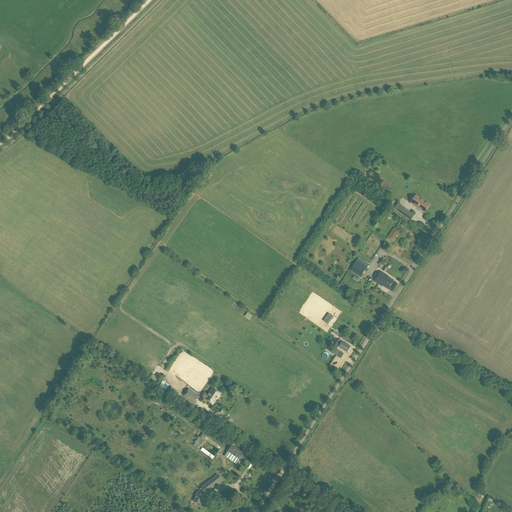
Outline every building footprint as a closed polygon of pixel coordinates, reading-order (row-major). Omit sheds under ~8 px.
[(416,196),(410,203),(424,213),(430,206),(416,196)] [(409,212),(397,204),(394,209),(405,217),(409,212)] [(389,237),(394,240),(400,232),(395,228),(389,237)] [(372,259),(385,238),(372,230),(359,252),(372,259)] [(350,270),(360,277),(367,267),(356,260),(350,270)] [(383,286),(388,289),(394,281),(388,277),(388,276),(380,271),(374,281),(382,287),(383,286)] [(334,317),(329,313),(324,321),(329,324),(334,317)] [(339,339),(336,345),(340,347),(348,352),(351,347),(343,342),(339,339)] [(168,393),(173,396),(176,391),(171,387),(168,393)] [(205,392),(202,396),(205,398),(213,403),(219,393),(212,388),(208,395),(205,392)] [(184,396),(194,402),(199,396),(189,389),(184,396)] [(196,441),(195,443),(193,446),(198,449),(206,436),(203,433),(200,437),(199,437),(196,441)] [(227,451),(230,453),(227,458),(237,464),(240,459),(245,463),(249,456),(231,445),(227,451)] [(197,492),(194,501),(200,504),(204,495),(206,492),(221,480),(217,475),(204,485),(201,487),(200,489),(198,492),(197,492)]
